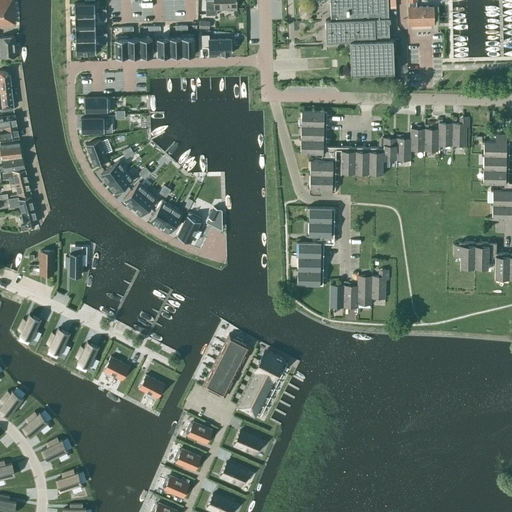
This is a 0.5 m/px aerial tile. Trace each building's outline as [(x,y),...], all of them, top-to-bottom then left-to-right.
[(0,0),(0,24),(14,23),(12,0),(0,0)] [(84,0),(85,3),(74,3),(74,15),(94,15),(93,0),(84,0)] [(236,8),(235,0),(204,0),(205,15),(217,14),(216,8),(236,8)] [(350,73),(394,71),(392,39),(389,39),(388,22),(391,22),(391,15),(388,15),(387,0),(329,0),(331,20),(325,20),(326,42),(349,41),(350,73)] [(433,3),(416,4),(416,1),(416,0),(407,0),(408,1),(409,4),(408,4),(408,24),(433,24),(433,3)] [(75,27),(95,27),(94,15),(74,15),(75,27)] [(95,27),(75,27),(75,39),(95,39),(94,27),(95,27)] [(169,37),(170,54),(182,54),(181,34),(181,36),(169,36),(169,37)] [(194,34),(181,34),(182,54),(194,54),(194,34)] [(208,34),(201,34),(202,47),(208,47),(208,54),(220,53),(220,54),(229,53),(231,53),(231,38),(208,38),(208,34)] [(0,46),(15,45),(14,35),(0,36),(0,46)] [(127,36),(115,36),(115,56),(127,55),(127,36)] [(127,36),(127,55),(140,55),(139,37),(128,38),(127,36)] [(152,37),(139,37),(140,55),(152,55),(152,37)] [(169,37),(157,37),(157,55),(170,54),(169,37)] [(95,39),(75,39),(75,52),(86,51),(86,54),(95,54),(95,39)] [(0,57),(16,56),(15,45),(0,46),(0,52),(0,53),(0,57)] [(0,89),(11,88),(9,74),(3,69),(0,69),(0,89)] [(13,106),(11,88),(0,89),(0,93),(2,107),(0,107),(1,111),(13,109),(13,106)] [(111,96),(84,96),(84,111),(111,111),(111,96)] [(299,110),(298,124),(326,124),(326,110),(299,110)] [(0,127),(16,125),(14,114),(0,115),(0,127)] [(459,116),(459,122),(452,122),(451,145),(465,145),(466,127),(469,127),(469,117),(459,116)] [(103,117),(80,118),(81,132),(104,132),(103,117)] [(437,144),(451,145),(452,122),(441,122),(438,122),(438,128),(437,128),(437,144)] [(326,138),(326,124),(298,124),(298,138),(326,138)] [(1,140),(18,137),(16,125),(0,127),(0,139),(1,140)] [(410,150),(423,150),(424,128),(410,127),(410,137),(410,150)] [(437,144),(437,128),(424,128),(423,150),(437,150),(437,144)] [(505,154),(506,139),(506,133),(495,133),(495,135),(489,135),(489,140),(483,140),(483,154),(505,154)] [(382,159),(395,159),(396,137),(382,137),(382,146),(382,149),(382,159)] [(410,150),(410,137),(396,137),(395,159),(410,160),(410,150)] [(100,138),(86,143),(89,152),(88,152),(90,156),(93,164),(107,159),(100,138)] [(325,152),(326,138),(298,138),(298,152),(325,152)] [(0,155),(1,155),(2,158),(21,155),(19,141),(0,144),(0,147),(0,150),(0,155)] [(354,171),(354,149),(341,148),(340,171),(354,171)] [(354,149),(354,171),(368,171),(368,149),(354,149)] [(368,149),(368,171),(382,172),(382,159),(382,149),(368,149)] [(483,168),(505,168),(505,154),(483,154),(483,168)] [(21,155),(21,156),(21,155),(2,158),(3,165),(0,165),(0,170),(4,170),(4,169),(24,167),(21,155)] [(120,159),(100,173),(108,183),(127,168),(120,159)] [(308,159),(307,173),(335,173),(335,159),(308,159)] [(145,166),(138,172),(141,175),(148,169),(145,166)] [(127,168),(108,183),(115,192),(132,179),(125,170),(127,169),(127,168)] [(505,182),(505,168),(483,168),(483,182),(505,182)] [(8,178),(9,183),(27,181),(24,169),(6,171),(2,172),(3,179),(8,178)] [(148,169),(141,175),(144,178),(150,172),(148,169)] [(334,189),(335,173),(307,173),(307,187),(320,187),(320,194),(331,194),(331,189),(334,189)] [(9,195),(30,192),(27,181),(9,183),(11,191),(9,191),(9,195)] [(139,181),(123,200),(132,207),(148,189),(139,181)] [(164,184),(159,192),(162,194),(167,186),(164,184)] [(167,186),(162,194),(165,196),(170,189),(167,186)] [(148,189),(132,207),(142,215),(156,198),(147,191),(148,189)] [(492,203),(511,203),(511,189),(492,189),(492,203)] [(10,207),(20,205),(21,212),(34,209),(31,196),(18,199),(18,196),(7,198),(10,207)] [(189,198),(184,206),(188,208),(192,200),(189,198)] [(162,199),(150,219),(160,226),(173,205),(162,199)] [(511,217),(511,203),(492,203),(492,217),(511,217)] [(173,205),(160,226),(170,232),(183,211),(173,205)] [(213,206),(208,217),(214,220),(219,209),(213,206)] [(306,206),(306,220),(334,221),(334,207),(306,206)] [(22,230),(29,228),(28,224),(37,221),(34,209),(21,212),(24,224),(20,225),(22,230)] [(188,211),(176,235),(190,242),(193,236),(197,239),(201,230),(197,228),(202,218),(188,211)] [(333,235),(334,221),(306,220),(306,234),(333,235)] [(323,242),(296,241),(295,255),(323,256),(323,242)] [(453,255),(460,255),(459,268),(473,269),(474,241),(459,241),(458,244),(453,244),(453,255)] [(488,269),(488,242),(474,241),(473,269),(488,269)] [(53,250),(40,250),(40,273),(53,273),(53,250)] [(69,253),(69,256),(65,256),(65,267),(69,267),(69,274),(81,274),(81,253),(69,253)] [(322,270),(323,256),(295,255),(295,269),(322,270)] [(508,278),(509,255),(495,255),(494,277),(508,278)] [(322,284),(322,270),(295,269),(295,283),(322,284)] [(378,269),(378,275),(371,275),(371,297),(385,298),(385,279),(388,279),(388,269),(378,269)] [(370,304),(371,297),(371,275),(357,274),(357,284),(357,297),(357,304),(370,304)] [(329,306),(343,307),(343,284),(329,284),(329,306)] [(357,297),(357,284),(343,284),(343,307),(357,307),(357,304),(357,297)] [(22,318),(18,328),(21,330),(20,333),(31,338),(31,337),(35,339),(38,331),(35,329),(40,319),(29,314),(26,320),(22,318)] [(51,332),(47,342),(50,344),(49,346),(60,352),(60,351),(64,353),(68,345),(64,343),(69,333),(58,327),(55,334),(51,332)] [(251,344),(229,333),(224,342),(246,353),(251,344)] [(80,346),(76,356),(79,357),(78,360),(89,365),(89,364),(93,366),(96,359),(93,357),(98,346),(87,341),(84,347),(80,346)] [(246,353),(224,342),(220,350),(242,361),(246,353)] [(237,370),(242,361),(220,350),(215,359),(237,370)] [(286,361),(263,350),(259,359),(281,370),(286,361)] [(113,374),(122,379),(129,365),(110,356),(103,369),(105,370),(104,371),(105,373),(110,376),(112,375),(113,374)] [(211,368),(233,379),(237,370),(215,359),(211,368)] [(277,379),(281,370),(259,359),(255,368),(277,379)] [(233,379),(211,368),(207,376),(228,387),(233,379)] [(272,388),(277,379),(255,368),(250,377),(272,388)] [(164,383),(146,374),(139,387),(148,392),(147,393),(148,395),(153,398),(155,397),(155,396),(157,397),(164,383)] [(228,387),(207,376),(202,385),(224,396),(228,387)] [(268,397),(272,388),(250,377),(246,386),(268,397)] [(268,397),(246,386),(241,394),(263,406),(268,397)] [(4,401),(0,406),(0,408),(9,415),(21,398),(12,390),(10,393),(7,391),(0,399),(4,401)] [(259,414),(263,406),(241,394),(237,403),(259,414)] [(28,421),(23,426),(30,435),(39,427),(42,431),(48,425),(46,422),(39,412),(37,414),(35,411),(26,418),(28,421)] [(188,432),(187,434),(206,442),(212,428),(193,420),(192,422),(191,422),(189,423),(186,430),(186,432),(188,432)] [(258,439),(259,439),(259,438),(239,429),(233,443),(253,452),(253,451),(254,448),(258,450),(261,443),(257,441),(258,439)] [(48,445),(42,448),(47,459),(58,454),(59,458),(67,454),(65,450),(66,450),(60,439),(58,440),(56,437),(46,442),(48,445)] [(176,459),(175,461),(194,469),(200,456),(181,447),(180,449),(179,449),(177,450),(174,457),(175,459),(176,459)] [(0,481),(3,481),(2,477),(14,474),(11,462),(4,464),(3,460),(0,460),(0,481)] [(245,470),(246,469),(226,461),(220,475),(240,483),(239,482),(240,480),(245,482),(248,474),(244,473),(245,470)] [(63,476),(56,478),(60,489),(71,486),(72,490),(80,487),(79,483),(80,483),(76,471),(74,472),(72,469),(62,472),(63,476)] [(170,474),(169,476),(167,476),(166,477),(162,484),(163,486),(164,486),(164,488),(183,496),(189,483),(170,474)] [(231,501),(232,502),(232,501),(212,492),(206,506),(219,511),(226,511),(227,511),(228,511),(231,511),(234,506),(230,504),(231,501)] [(0,511),(0,510),(8,511),(12,511),(14,501),(8,499),(8,496),(0,494),(0,511)] [(175,511),(177,510),(158,501),(157,503),(156,503),(154,504),(151,511),(175,511)] [(70,507),(63,507),(63,511),(84,511),(84,507),(81,507),(81,503),(70,503),(70,507)]
